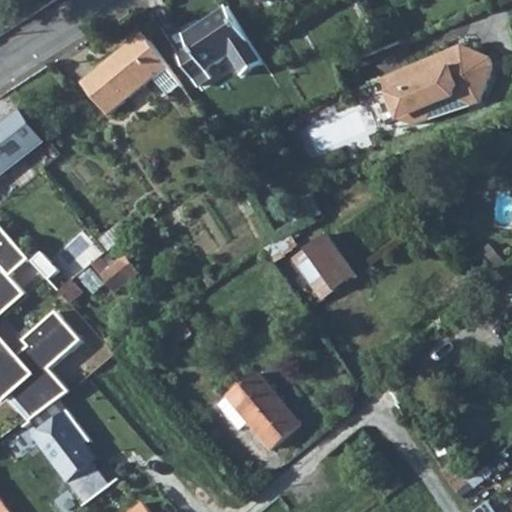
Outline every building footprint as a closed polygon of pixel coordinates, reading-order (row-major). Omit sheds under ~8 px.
[(264,65),(228,10),(188,37),(195,49),(182,57),(201,87),(215,78),(210,71),(231,57),(245,78),(264,65)] [(185,87),(152,34),(89,83),(114,114),(158,81),(171,97),(185,87)] [(462,43),(444,50),(456,55),(474,48),(462,43)] [(492,56),(474,48),(456,55),(444,50),(381,76),(398,117),(410,121),(428,115),(436,99),(452,94),(470,100),(478,97),(495,64),(492,56)] [(436,99),(428,115),(470,100),(452,94),(436,99)] [(0,179),(47,142),(20,108),(0,123),(0,179)] [(1,230),(0,231),(0,260),(4,266),(0,269),(0,396),(6,404),(16,396),(34,418),(64,393),(45,369),(76,343),(52,314),(23,338),(31,347),(21,356),(0,330),(0,315),(25,294),(10,276),(28,262),(1,230)] [(330,238),(309,252),(337,293),(358,278),(330,238)] [(128,253),(103,274),(118,291),(143,271),(128,253)] [(76,277),(64,288),(73,299),(84,288),(76,277)] [(180,344),(183,342),(193,333),(184,322),(152,349),(163,364),(183,349),(180,344)] [(229,397),(272,449),(301,425),(258,373),(229,397)] [(42,448),(87,505),(117,485),(97,460),(102,456),(89,440),(93,436),(70,407),(39,431),(48,443),(42,448)] [(11,511),(0,495),(0,511),(11,511)] [(152,511),(144,502),(132,511),(152,511)]
